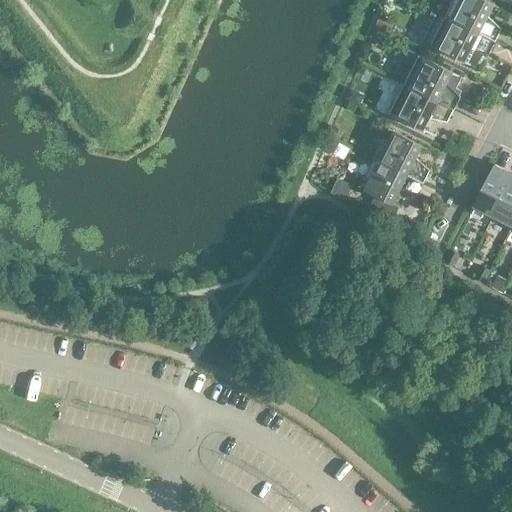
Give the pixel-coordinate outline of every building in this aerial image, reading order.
[(453,0),(446,17),(451,19),(495,42),(501,29),(488,16),(494,4),(486,0),(453,0)] [(495,42),(451,19),(436,48),(465,62),(471,50),(489,54),(495,42)] [(409,87),(454,110),(460,97),(459,96),(460,94),(455,91),(462,77),(424,58),(423,59),(410,52),(396,80),(409,87)] [(454,110),(409,87),(395,115),(423,129),(430,117),(447,122),(454,110)] [(394,131),(379,160),(424,182),(430,170),(417,158),(423,145),(394,131)] [(424,182),(379,160),(365,188),(394,203),(400,190),(417,195),(424,182)] [(511,181),(511,171),(496,163),(474,205),(494,216),(511,181)] [(511,181),(494,216),(511,225),(511,181)] [(452,269),(459,257),(451,253),(445,265),(452,269)] [(483,284),(489,272),(481,268),(475,280),(483,284)]
